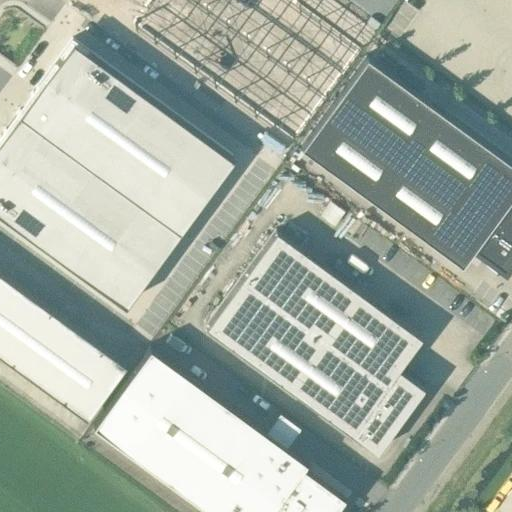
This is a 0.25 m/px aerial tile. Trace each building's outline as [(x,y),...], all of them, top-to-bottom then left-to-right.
[(147,0),(132,21),(293,139),(359,48),(294,0),(147,0)] [(71,36),(0,133),(0,209),(124,301),(232,153),(71,36)] [(511,159),(366,53),(300,143),(461,261),(474,244),(504,267),(511,255),(511,159)] [(204,324),(375,449),(378,446),(376,445),(396,418),(397,419),(400,416),(398,415),(402,410),(406,405),(405,405),(410,398),(411,398),(414,394),(414,393),(420,384),(396,366),(420,333),(275,227),(204,324)] [(125,361),(0,269),(0,352),(85,415),(125,361)] [(300,464),(305,457),(149,343),(92,420),(217,511),(324,511),(339,493),(300,464)]
